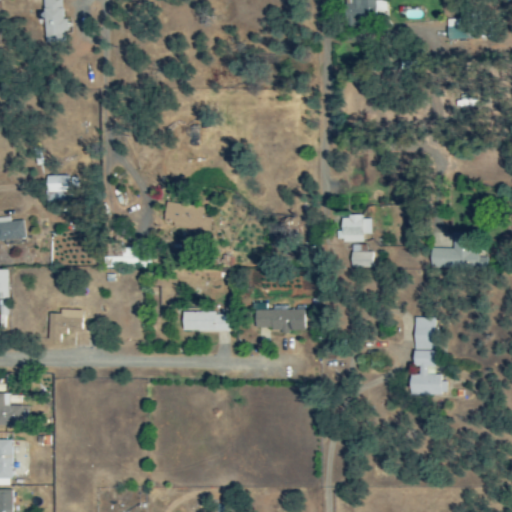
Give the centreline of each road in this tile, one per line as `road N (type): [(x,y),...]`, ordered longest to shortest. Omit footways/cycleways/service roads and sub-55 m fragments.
road 1 (residential): [(0,352),(267,345)]
road 2 (residential): [(157,195),(131,145),(127,0)]
